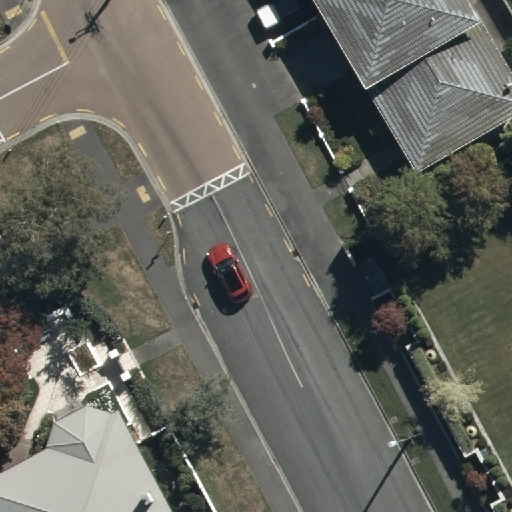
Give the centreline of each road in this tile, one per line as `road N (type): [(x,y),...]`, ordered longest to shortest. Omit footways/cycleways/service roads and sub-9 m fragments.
road 1 (residential): [(124,37),(372,511)]
road 2 (residential): [(0,100),(124,37)]
